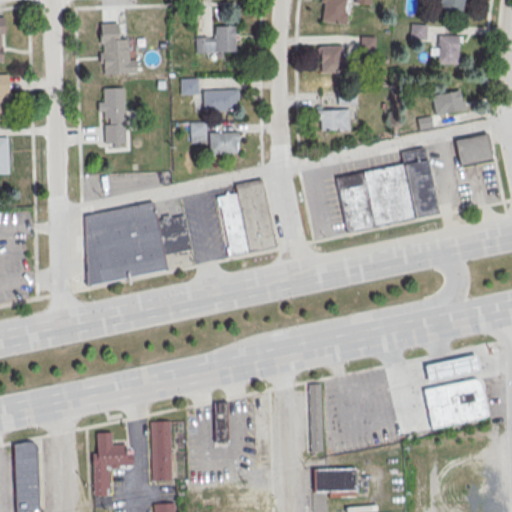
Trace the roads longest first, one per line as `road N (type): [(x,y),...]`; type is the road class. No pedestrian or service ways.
road 1 (primary): [(511,232),(0,340)]
road 2 (primary): [(0,414),(511,307)]
road 3 (residential): [(50,0),(59,327)]
road 4 (primary): [(220,368),(280,334),(451,296),(458,270),(427,250)]
road 5 (residential): [(279,0),(277,183),(297,277)]
road 6 (residential): [(506,0),(501,74),(511,170)]
road 7 (residential): [(282,356),(285,511)]
